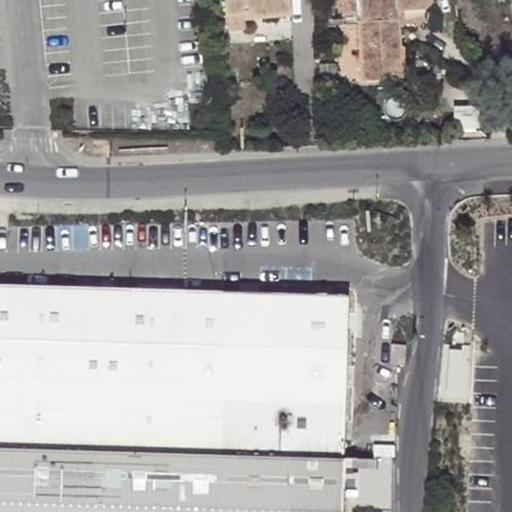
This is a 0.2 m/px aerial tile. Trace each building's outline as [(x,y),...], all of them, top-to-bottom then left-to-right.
[(228,0),(230,15),(249,13),(250,20),(292,16),(290,0),(228,0)] [(345,0),(346,15),(356,16),(363,78),(403,76),(399,15),(418,13),(422,10),(423,1),(423,0),(345,0)] [(249,13),(230,15),(232,30),(251,29),(250,20),(249,13)] [(336,68),(320,69),(322,93),(337,91),(336,68)] [(455,105),(456,135),(490,134),(488,103),(455,105)] [(219,511),(225,295),(0,284),(0,511),(219,511)] [(348,511),(353,298),(225,295),(219,511),(348,511)] [(406,347),(388,347),(389,369),(406,368),(406,347)] [(466,355),(453,355),(452,380),(465,381),(466,355)]
